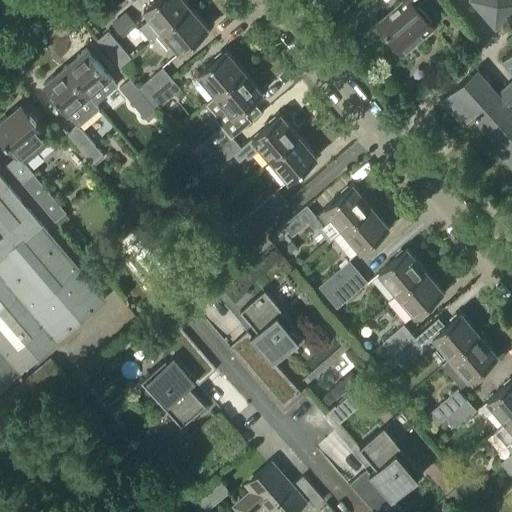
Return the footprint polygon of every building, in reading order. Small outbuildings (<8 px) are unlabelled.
[(157,37),(162,32),(191,8),(184,0),(156,0),(144,11),(151,19),(140,28),(151,41),(157,37)] [(416,43),(433,28),(415,6),(422,0),(404,0),(377,23),(400,50),(413,39),(416,43)] [(511,0),(470,0),(496,29),(510,17),(504,10),(511,1),(511,0)] [(162,32),(157,37),(167,49),(173,45),(180,53),(209,29),(191,8),(162,32)] [(121,67),(131,58),(109,32),(98,41),(121,67)] [(89,96),(96,103),(117,85),(87,49),(65,67),(89,97),(89,96)] [(216,96),(245,72),(227,50),(198,75),(216,96)] [(452,93),(444,101),(464,123),(472,116),(472,117),(473,116),(501,148),(497,151),(498,152),(499,151),(511,165),(511,52),(502,61),(503,62),(504,61),(511,69),(511,82),(507,86),(499,94),(498,93),(497,93),(478,71),(479,70),(478,69),(451,93),(452,93)] [(65,67),(44,85),(77,124),(66,133),(92,163),(102,154),(78,126),(100,108),(96,103),(89,96),(89,97),(65,67)] [(148,99),(172,78),(163,67),(138,88),(148,99)] [(234,118),(263,93),(245,72),(216,96),(234,118)] [(156,109),(181,89),(172,78),(148,99),(156,109)] [(138,88),(130,79),(119,88),(145,118),(156,109),(148,99),(138,88)] [(22,183),(33,174),(35,172),(27,162),(52,141),(21,104),(0,122),(0,134),(16,154),(6,164),(22,183)] [(271,161),(300,136),(281,114),(242,148),(234,154),(240,161),(246,156),(248,159),(260,149),(271,161)] [(192,152),(201,163),(232,137),(223,126),(192,152)] [(288,182),(317,157),(300,136),(271,161),(288,182)] [(201,163),(211,174),(234,154),(242,148),(232,137),(201,163)] [(0,431),(7,440),(25,424),(20,418),(68,378),(50,357),(1,399),(0,397),(0,389),(106,299),(41,223),(42,223),(0,174),(0,431)] [(66,211),(33,174),(22,183),(55,221),(65,213),(66,211)] [(334,238),(372,206),(354,184),(325,209),(317,216),(323,224),(320,227),(330,239),(333,237),(334,238)] [(256,227),(287,202),(278,191),(247,217),(256,227)] [(136,194),(129,199),(138,210),(145,205),(136,194)] [(361,252),(390,227),(372,206),(334,238),(350,257),(359,250),(361,252)] [(292,236),(314,218),(305,207),(283,225),(292,236)] [(65,213),(55,221),(60,226),(69,218),(65,213)] [(408,248),(379,273),(397,294),(425,270),(408,248)] [(324,302),(359,272),(349,260),(314,290),(324,302)] [(415,316),(444,291),(425,270),(397,294),(415,316)] [(332,311),(367,281),(359,272),(324,302),(332,311)] [(281,358),(306,336),(265,290),(241,311),(259,332),(253,337),(248,332),(230,347),(284,409),(302,394),(273,360),(279,355),(281,358)] [(217,369),(164,307),(146,323),(174,356),(168,361),(166,358),(141,380),(182,426),(206,405),(188,384),(194,379),(199,384),(217,369)] [(451,359),(480,334),(462,312),(433,337),(451,359)] [(392,354),(413,336),(403,324),(382,343),(392,354)] [(461,386),(498,355),(480,334),(451,359),(443,365),(461,386)] [(400,364),(422,346),(413,336),(392,354),(400,364)] [(381,345),(375,350),(381,357),(387,352),(381,345)] [(505,422),(511,415),(511,379),(479,408),(486,417),(494,410),(504,422),(505,422)] [(445,418),(467,399),(458,388),(421,419),(430,429),(436,425),(445,417),(445,418)] [(337,422),(360,402),(351,392),(328,412),(337,422)] [(454,428),(476,410),(467,399),(445,418),(454,428)] [(511,415),(505,422),(504,422),(493,431),(506,446),(509,443),(511,445),(511,452),(500,463),(510,473),(511,471),(511,415)] [(419,479),(378,432),(360,448),(378,469),(372,475),(367,469),(349,485),(372,511),(404,511),(391,497),(397,492),(400,495),(419,479)] [(292,486),(273,464),(249,485),(251,488),(231,505),(236,511),(254,511),(265,503),(272,511),(288,511),(303,500),(312,510),(324,499),(303,476),(292,486)] [(206,510),(229,490),(221,481),(198,501),(206,510)]
